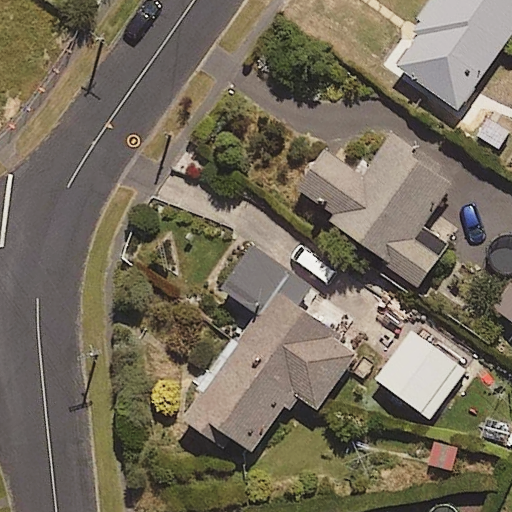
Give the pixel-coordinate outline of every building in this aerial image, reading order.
[(511,41),(511,0),(437,0),(391,64),(459,114),(511,41)] [(455,186),(395,142),(371,176),(334,149),(302,192),(339,219),(333,227),(420,291),(450,250),(423,230),(455,186)] [(315,293),(253,251),(223,295),(260,320),(190,423),(250,463),(293,398),(319,415),(359,356),(299,316),(315,293)] [(466,373),(411,335),(377,384),(432,422),(466,373)] [(459,476),(457,446),(419,448),(420,478),(459,476)]
